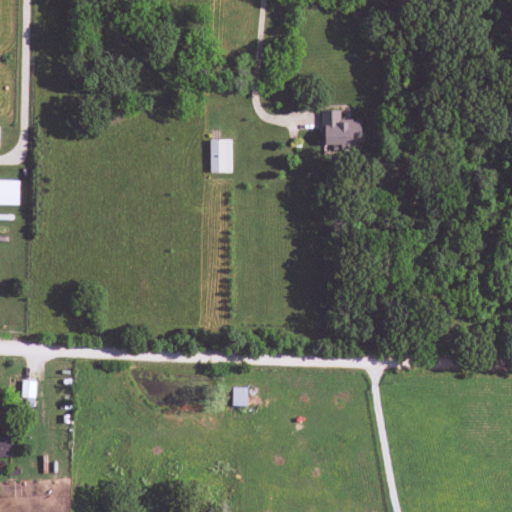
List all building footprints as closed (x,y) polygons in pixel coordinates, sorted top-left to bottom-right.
[(322,110),(322,145),(341,145),(341,149),(352,149),(352,144),(361,143),(360,120),(339,121),(339,110),(322,110)] [(231,140),(209,140),(209,173),(231,172),(231,140)] [(34,398),(34,381),(21,381),(21,398),(34,398)] [(246,407),(246,388),(231,387),(231,406),(246,407)] [(0,456),(10,457),(10,436),(0,436),(0,456)]
